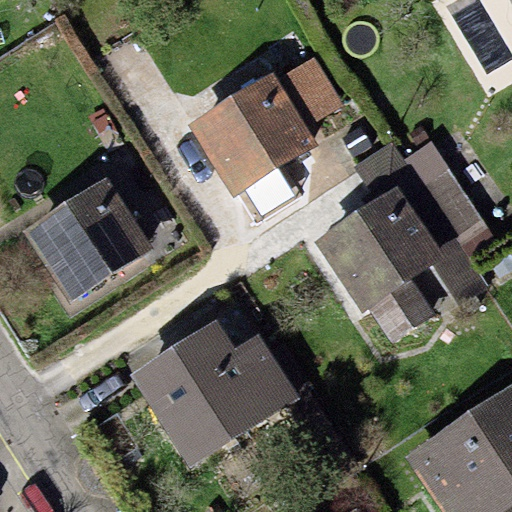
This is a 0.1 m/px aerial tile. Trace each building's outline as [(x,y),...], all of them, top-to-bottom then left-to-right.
[(275,91),(197,138),(239,207),(317,160),(275,91)] [(408,200),(323,258),(387,351),(429,322),(413,298),(439,280),(452,299),(469,287),(447,255),(481,231),(448,183),(413,207),(408,200)] [(113,196),(31,245),(70,310),(152,262),(113,196)] [(217,342),(139,393),(192,473),(300,402),(267,353),(237,373),(217,342)] [(511,511),(511,402),(412,470),(440,511),(511,511)]
